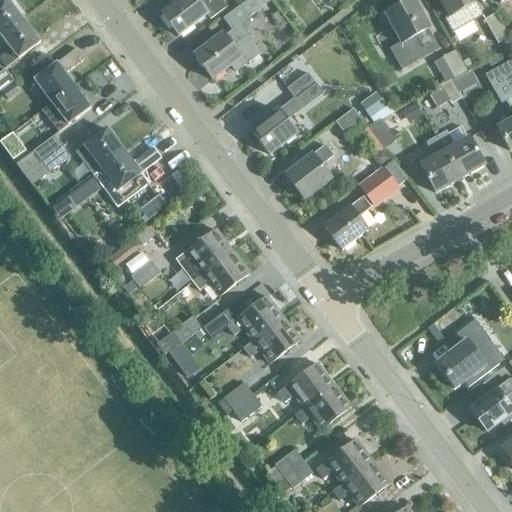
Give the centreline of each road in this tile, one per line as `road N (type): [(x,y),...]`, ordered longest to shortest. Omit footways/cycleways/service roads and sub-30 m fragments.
road 1 (residential): [(326,301),(93,0)]
road 2 (residential): [(487,511),(326,301)]
road 3 (residential): [(326,301),(511,193)]
